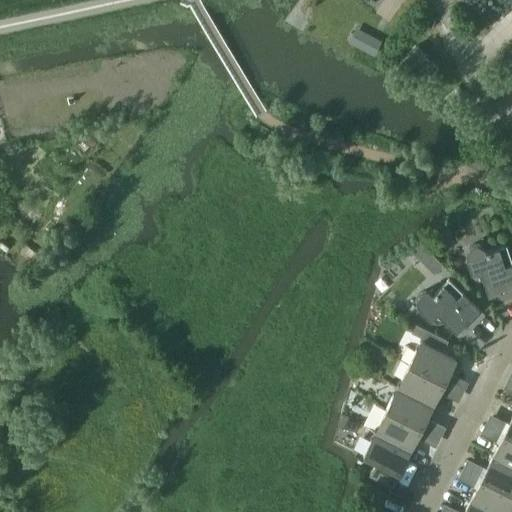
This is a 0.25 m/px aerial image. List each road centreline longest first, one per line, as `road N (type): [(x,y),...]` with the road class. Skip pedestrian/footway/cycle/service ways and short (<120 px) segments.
road 1 (residential): [(425,511),(511,345)]
road 2 (unclassified): [(0,28),(132,0)]
